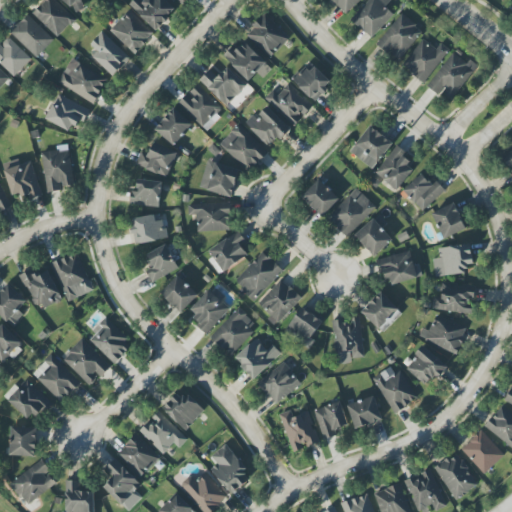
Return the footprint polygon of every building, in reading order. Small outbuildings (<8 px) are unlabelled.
[(58,38),(75,20),(54,0),(44,0),(32,13),(58,38)] [(63,0),(77,14),(86,5),(80,0),(63,0)] [(140,0),(134,0),(130,4),(155,31),(176,11),(164,0),(143,0),(142,1),(140,0)] [(172,0),(180,8),(187,0),(172,0)] [(332,0),(346,15),(361,0),(332,0)] [(369,0),(350,18),(370,39),(395,16),(386,6),(392,0),(391,0),(369,0)] [(154,34),(129,11),(110,31),(135,54),(154,34)] [(246,35),(270,58),(290,38),(265,14),(246,35)] [(400,60),(423,31),(402,14),(376,44),(387,53),(389,51),(400,60)] [(54,40),(27,15),(10,33),(37,58),(54,40)] [(97,51),(92,57),(113,76),(130,58),(102,32),(90,45),(97,51)] [(31,59),(8,37),(0,45),(0,63),(14,77),(31,59)] [(437,49),(423,39),(402,66),(424,83),(450,50),(441,43),(437,49)] [(223,55),(247,82),(267,64),(246,42),(237,50),(233,46),(223,55)] [(427,87),(439,95),(442,92),(452,100),(477,68),(455,51),(427,87)] [(108,80),(72,59),(58,83),(93,104),(108,80)] [(314,102),(332,84),(312,63),(294,80),(314,102)] [(200,80),(225,107),(247,87),(228,67),(218,77),(211,69),(200,80)] [(0,71),(0,89),(9,80),(0,71)] [(313,108),(289,83),(278,94),(273,90),(265,98),(294,127),(313,108)] [(178,104),(204,128),(223,109),(197,84),(178,104)] [(46,119),(72,132),(78,119),(84,122),(90,110),(58,94),(46,119)] [(246,125),(271,148),(289,127),(265,105),(246,125)] [(174,146),(193,125),(174,108),(155,129),(174,146)] [(269,152),(238,124),(220,144),(250,173),(269,152)] [(352,155),(376,169),(392,140),(368,126),(352,155)] [(141,152),(135,165),(167,178),(178,152),(154,143),(149,155),(141,152)] [(376,175),(399,190),(413,169),(406,164),(411,156),(396,145),(376,175)] [(42,154),(47,192),(75,188),(69,149),(42,154)] [(511,172),(511,151),(503,157),(511,172)] [(4,171),(13,196),(20,193),(23,200),(42,193),(31,161),(4,171)] [(232,197),(239,169),(207,161),(200,189),(232,197)] [(404,193),(424,211),(446,188),(434,177),(429,182),(421,174),(404,193)] [(339,200),(320,179),(302,196),(322,217),(339,200)] [(161,206),(162,181),(138,180),(138,191),(131,191),(130,206),(161,206)] [(0,212),(11,207),(0,183),(0,212)] [(376,207),(356,188),(327,218),(347,237),(376,207)] [(445,239),(467,229),(454,202),(432,212),(445,239)] [(198,232),(231,231),(229,203),(188,205),(189,216),(198,215),(198,232)] [(132,219),(135,244),(167,239),(165,221),(156,222),(155,215),(132,219)] [(373,257),(393,242),(383,228),(388,224),(381,215),(355,233),(373,257)] [(210,249),(223,271),(248,256),(242,246),(248,243),(241,231),(210,249)] [(433,259),(436,278),(467,273),(466,265),(473,264),(470,244),(438,249),(440,258),(433,259)] [(147,252),(153,268),(146,270),(150,281),(178,271),(168,245),(147,252)] [(378,260),(384,280),(390,278),(392,286),(423,277),(419,264),(414,265),(410,251),(378,260)] [(236,280),(243,287),(240,289),(252,302),(284,272),(266,252),(236,280)] [(66,301),(93,292),(79,253),(53,262),(66,301)] [(22,275),(41,311),(63,299),(47,268),(33,275),(31,270),(22,275)] [(199,295),(178,275),(160,294),(181,314),(199,295)] [(302,300),(283,280),(257,304),(276,324),(302,300)] [(24,315),(19,310),(27,301),(9,284),(0,293),(0,315),(13,327),(24,315)] [(433,312),(473,313),(474,288),(442,287),(442,297),(433,297),(433,312)] [(208,332),(230,309),(209,290),(188,313),(208,332)] [(400,312),(382,293),(362,311),(380,331),(400,312)] [(310,349),(315,341),(311,338),(324,320),(303,306),(285,332),(310,349)] [(258,325),(239,308),(211,338),(229,355),(258,325)] [(423,329),(419,338),(456,354),(467,329),(436,316),(429,331),(423,329)] [(364,358),(360,318),(348,319),(333,320),(337,359),(352,357),(352,359),(364,358)] [(106,319),(87,339),(115,364),(133,344),(106,319)] [(22,343),(1,323),(0,324),(0,360),(3,363),(22,343)] [(281,354),(273,345),(268,350),(256,338),(234,359),(254,380),(281,354)] [(111,367),(82,339),(63,359),(90,385),(99,375),(102,377),(111,367)] [(406,367),(426,386),(433,378),(436,381),(448,368),(425,347),(406,367)] [(45,371),(37,378),(60,403),(81,385),(53,354),(40,365),(45,371)] [(276,405),(302,383),(283,362),(258,384),(276,405)] [(400,370),(394,373),(391,367),(372,378),(394,414),(418,399),(400,370)] [(31,422),(50,402),(27,380),(8,401),(31,422)] [(205,410),(188,394),(183,399),(177,394),(163,409),(186,430),(205,410)] [(347,406),(356,430),(383,420),(374,396),(347,406)] [(314,410),(324,440),(336,436),(334,430),(348,426),(341,402),(314,410)] [(511,412),(503,405),(485,426),(511,448),(511,412)] [(178,449),(187,441),(160,411),(140,430),(163,455),(174,444),(178,449)] [(292,453),(305,449),(305,447),(318,443),(309,412),(292,417),(291,411),(281,414),(292,453)] [(11,457),(37,456),(36,427),(11,428),(11,457)] [(461,450),(485,474),(505,454),(481,431),(461,450)] [(161,458),(137,435),(117,455),(141,478),(161,458)] [(217,464),(210,470),(233,494),(247,481),(242,476),(249,470),(226,444),(211,457),(217,464)] [(478,487),(458,453),(435,467),(454,500),(478,487)] [(129,511),(142,498),(135,491),(142,485),(115,459),(105,469),(114,477),(104,488),(129,511)] [(28,506),(58,482),(41,460),(10,484),(28,506)] [(406,480),(419,511),(433,511),(446,507),(431,470),(406,480)] [(211,511),(228,497),(205,473),(195,482),(190,477),(180,486),(203,511),(211,511)] [(95,511),(95,492),(80,492),(79,480),(66,481),(66,511),(95,511)] [(410,511),(399,484),(373,494),(380,511),(410,511)] [(196,511),(176,493),(159,511),(196,511)] [(342,504),(344,511),(374,511),(368,494),(342,504)]
